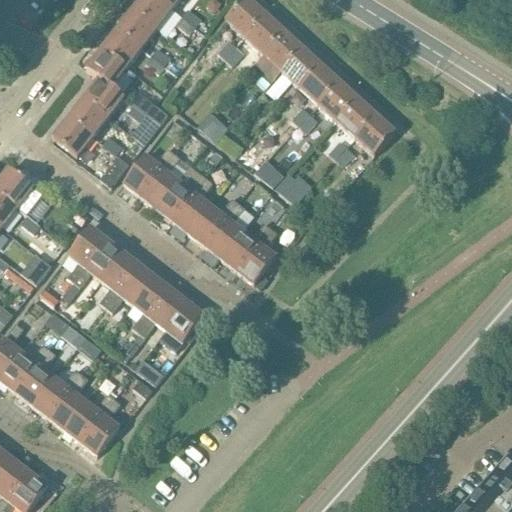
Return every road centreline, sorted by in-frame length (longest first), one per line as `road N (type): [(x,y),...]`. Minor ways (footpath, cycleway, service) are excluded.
road 1 (residential): [(254,330),(230,299),(186,286),(105,222),(85,186),(3,125)]
road 2 (secondary): [(511,302),(320,511)]
road 3 (secondary): [(342,0),(511,104)]
road 4 (residential): [(97,0),(3,125)]
road 5 (unclassified): [(180,511),(279,394)]
road 6 (residential): [(114,503),(70,461),(29,451),(0,430)]
road 7 (residential): [(408,511),(444,470),(511,420)]
